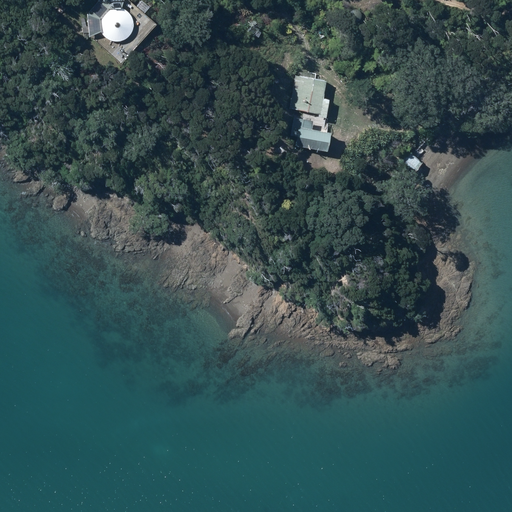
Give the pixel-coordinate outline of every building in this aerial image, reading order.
[(99,33),(99,34),(100,35),(101,37),(103,38),(104,39),(105,40),(107,41),(109,42),(111,42),(112,42),(114,42),(116,42),(118,42),(120,41),(121,41),(123,40),(124,39),(126,38),(127,36),(128,35),(129,33),(130,32),(130,30),(131,28),(131,26),(131,25),(131,23),(131,21),(130,19),(129,18),(129,16),(128,15),(126,13),(125,12),(124,11),(122,10),(127,2),(125,0),(101,0),(87,14),(88,38),(99,33)] [(253,15),(248,20),(252,24),(257,19),(253,15)] [(295,76),(289,109),(319,114),(318,118),(325,119),(328,101),(322,99),(325,81),(295,76)] [(290,136),(297,137),(295,147),(326,153),(330,135),(309,131),(311,122),(293,118),(290,136)] [(406,153),(398,164),(412,175),(421,164),(406,153)]
